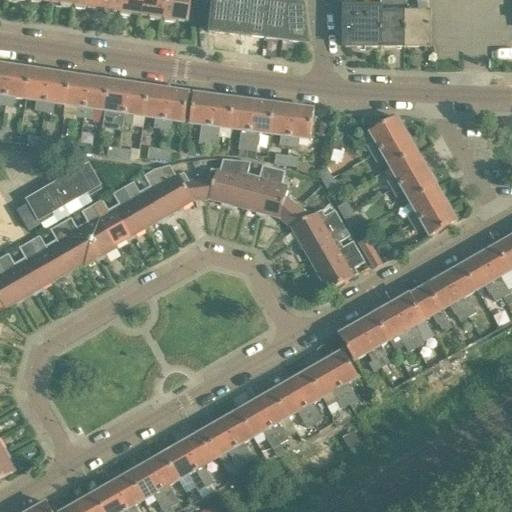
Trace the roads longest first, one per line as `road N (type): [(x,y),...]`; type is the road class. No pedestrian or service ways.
road 1 (residential): [(294,340),(245,265),(202,262),(54,340),(37,403),(71,466)]
road 2 (residential): [(324,91),(0,40)]
road 3 (residential): [(71,466),(294,340)]
road 4 (residential): [(294,340),(502,223)]
road 5 (residential): [(502,223),(435,92)]
